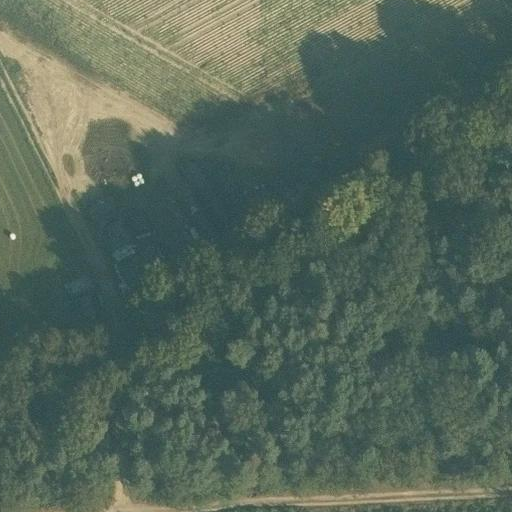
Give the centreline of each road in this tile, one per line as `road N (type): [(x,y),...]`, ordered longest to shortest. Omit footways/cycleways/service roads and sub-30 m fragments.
road 1 (track): [(129,509),(120,309),(0,69)]
road 2 (track): [(70,511),(511,490)]
road 3 (track): [(511,242),(451,131)]
